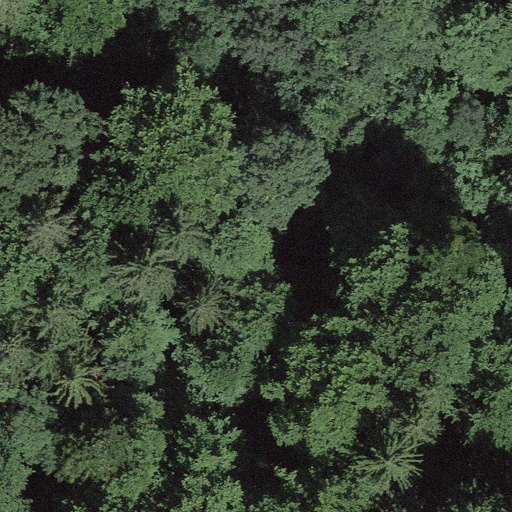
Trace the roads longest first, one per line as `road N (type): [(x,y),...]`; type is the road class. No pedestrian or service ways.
road 1 (track): [(232,0),(78,104),(0,142)]
road 2 (track): [(511,429),(394,511)]
